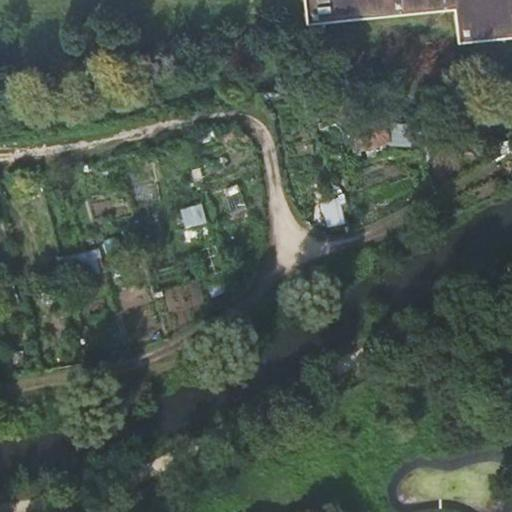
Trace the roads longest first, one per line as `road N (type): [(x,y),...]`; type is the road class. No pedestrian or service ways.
road 1 (track): [(0,390),(141,355),(480,175)]
road 2 (track): [(274,284),(283,233),(255,143),(238,124),(206,115),(0,154)]
